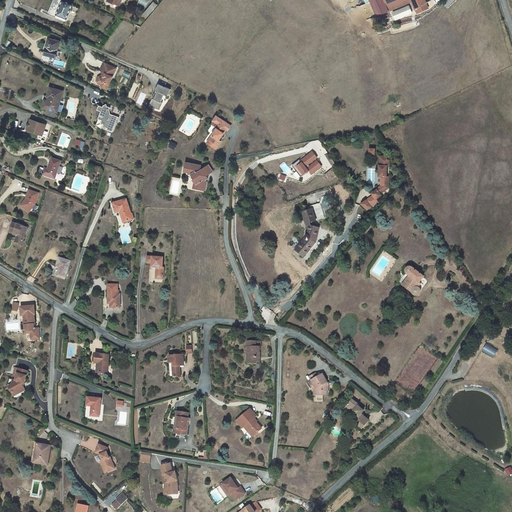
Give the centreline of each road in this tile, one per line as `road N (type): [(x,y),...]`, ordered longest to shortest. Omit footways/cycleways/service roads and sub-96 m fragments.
road 1 (unclassified): [(410,418),(294,334),(207,321)]
road 2 (unclassified): [(410,418),(511,273)]
road 3 (unclassified): [(207,321),(135,346),(56,305)]
road 4 (residential): [(56,305),(50,422),(73,445)]
road 5 (unclassified): [(313,511),(410,418)]
